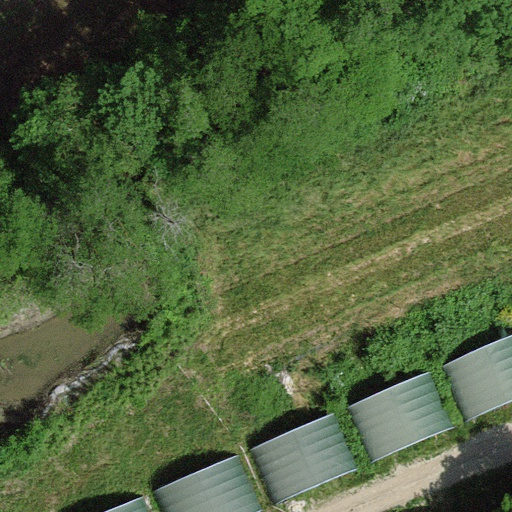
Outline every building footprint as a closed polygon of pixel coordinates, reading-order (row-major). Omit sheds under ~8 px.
[(511,333),(365,400),(390,455),(511,399),(511,333)] [(272,433),(289,490),(366,466),(349,410),(272,433)] [(173,480),(186,511),(254,511),(273,504),(250,448),(173,480)] [(161,511),(153,490),(97,511),(161,511)] [(504,511),(504,491),(420,495),(421,511),(504,511)]
